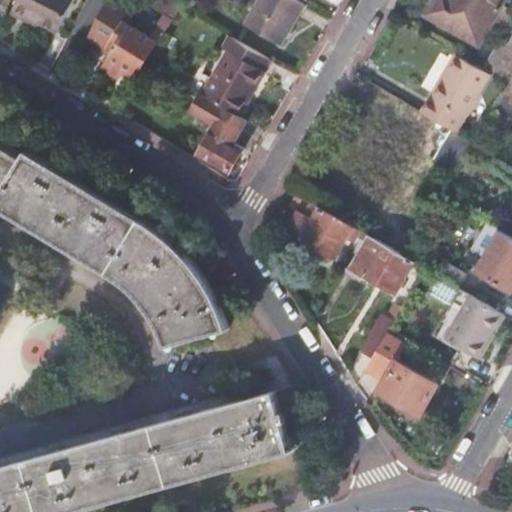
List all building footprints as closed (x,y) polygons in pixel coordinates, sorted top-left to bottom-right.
[(74,0),(19,0),(14,11),(29,19),(30,17),(58,32),(74,0)] [(130,15),(107,0),(106,0),(85,43),(106,55),(110,49),(115,52),(105,68),(117,76),(121,70),(134,78),(155,42),(125,23),(130,15)] [(173,0),(163,18),(172,24),(182,7),(186,0),(173,0)] [(199,2),(195,0),(186,0),(182,7),(192,13),(199,2)] [(282,43),(306,3),(300,0),(261,0),(247,23),(282,43)] [(501,43),(485,70),(492,74),(509,84),(511,78),(511,8),(502,2),(503,0),(438,0),(429,15),(478,44),(491,21),(505,30),(508,24),(511,26),(511,41),(508,48),(501,43)] [(157,27),(166,33),(172,24),(163,18),(157,27)] [(229,48),(202,94),(238,115),(265,70),(263,69),(270,58),(230,35),(224,45),(229,48)] [(492,74),(485,70),(457,53),(431,97),(466,118),(492,74)] [(511,103),(511,85),(509,84),(503,94),(510,98),(508,101),(511,103)] [(231,146),(246,119),(238,115),(202,94),(192,110),(217,125),(201,152),(230,170),(241,153),(231,146)] [(418,143),(381,121),(344,185),(380,207),(418,143)] [(447,166),(456,172),(474,141),(452,128),(443,142),(456,150),(447,166)] [(171,345),(231,328),(222,307),(214,288),(197,264),(183,248),(165,233),(143,220),(140,225),(29,160),(28,162),(0,145),(0,204),(1,202),(101,262),(108,266),(115,270),(121,274),(128,279),(133,284),(139,290),(145,296),(150,302),(154,308),(159,315),(163,322),(171,345)] [(365,240),(369,234),(299,193),(291,206),(314,219),(310,227),(296,219),(289,231),(335,257),(347,238),(353,241),(356,235),(365,240)] [(392,225),(382,242),(406,256),(426,224),(416,218),(406,234),(392,225)] [(511,235),(501,229),(478,269),(511,289),(511,235)] [(396,292),(414,260),(406,256),(382,242),(369,234),(365,240),(350,266),(363,274),(396,292)] [(466,275),(443,261),(437,272),(459,286),(466,275)] [(453,324),(471,294),(460,287),(442,318),(453,324)] [(480,357),(505,314),(471,294),(453,324),(446,337),(480,357)] [(373,359),(389,331),(402,308),(394,303),(387,315),(383,313),(361,351),(373,359)] [(407,342),(389,331),(373,359),(368,368),(387,379),(380,391),(420,414),(438,384),(397,361),(407,342)] [(0,511),(46,511),(264,452),(265,457),(292,450),(284,421),(289,419),(287,410),(281,411),(275,391),(179,417),(177,413),(129,426),(130,431),(116,435),(114,430),(67,443),(68,449),(53,452),(52,447),(1,461),(3,466),(0,467),(0,511)]
